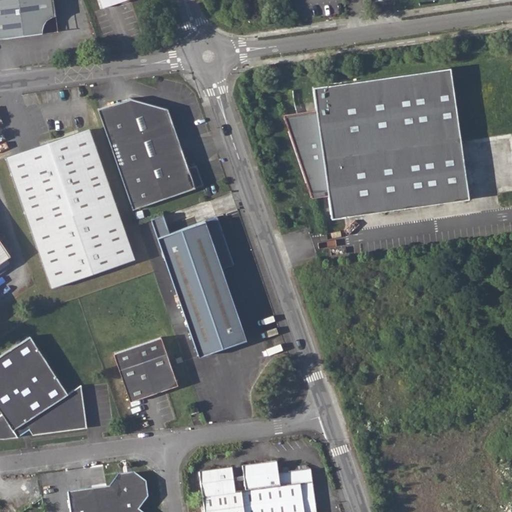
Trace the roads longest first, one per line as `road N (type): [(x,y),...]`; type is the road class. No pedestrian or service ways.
road 1 (residential): [(328,415),(207,55)]
road 2 (residential): [(511,14),(207,55)]
road 3 (residential): [(0,85),(207,55)]
road 4 (residential): [(0,465),(167,442)]
road 5 (residential): [(167,442),(328,415)]
